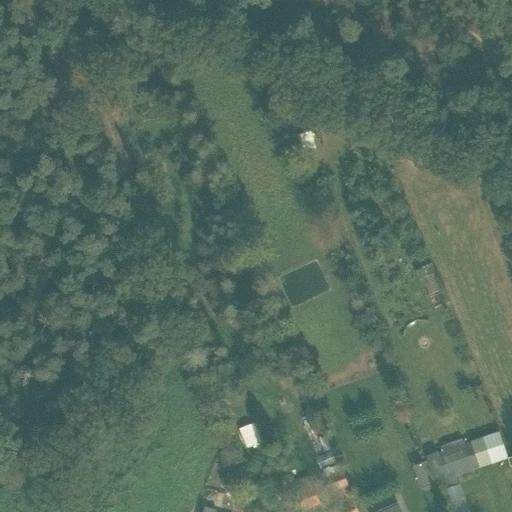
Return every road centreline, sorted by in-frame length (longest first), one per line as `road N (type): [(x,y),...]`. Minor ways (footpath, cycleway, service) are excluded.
road 1 (track): [(319,85),(511,166)]
road 2 (track): [(119,0),(295,76)]
